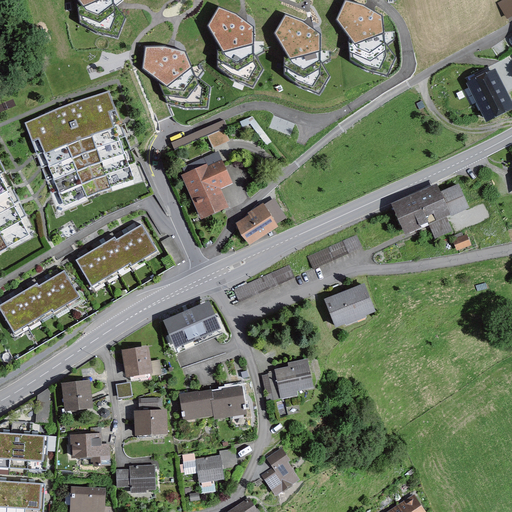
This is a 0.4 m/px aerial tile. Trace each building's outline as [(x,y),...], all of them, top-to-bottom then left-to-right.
[(364,5),(346,0),(336,20),(357,47),(369,53),(385,43),(383,32),(382,16),(364,5)] [(239,14),(219,9),(207,26),(225,53),(235,62),(252,55),(252,26),(239,14)] [(302,22),(285,16),(274,33),(290,60),(305,68),(319,62),(320,51),(319,33),(302,22)] [(165,45),(146,47),(142,70),(169,89),(182,92),(194,79),(185,51),(165,45)] [(511,105),(495,71),(469,84),(487,120),(511,108),(511,105)] [(108,91),(24,123),(51,192),(57,189),(61,200),(85,191),(87,198),(112,189),(109,183),(133,174),(128,163),(135,160),(108,91)] [(379,111),(367,117),(372,127),(384,122),(379,111)] [(176,147),(209,135),(213,147),(232,140),(225,120),(173,139),(176,147)] [(0,160),(0,251),(8,248),(5,240),(25,231),(20,219),(26,216),(0,160)] [(216,162),(178,177),(195,219),(221,209),(213,189),(224,185),(216,162)] [(433,190),(387,209),(398,236),(462,210),(453,188),(435,195),(433,190)] [(259,208),(232,225),(244,245),(271,228),(259,208)] [(142,225),(129,232),(144,259),(158,251),(142,225)] [(129,232),(116,240),(130,264),(131,267),(144,259),(129,232)] [(114,238),(102,245),(117,272),(130,264),(116,240),(114,238)] [(354,239),(308,258),(313,269),(358,250),(354,239)] [(457,243),(459,248),(471,244),(470,239),(457,243)] [(102,245),(89,252),(105,279),(117,272),(102,245)] [(89,252),(76,260),(91,287),(105,279),(89,252)] [(288,269),(235,292),(239,302),(292,279),(288,269)] [(64,271),(51,279),(67,305),(80,298),(64,271)] [(51,279),(38,286),(52,310),(54,313),(67,305),(51,279)] [(37,283),(23,291),(39,318),(52,310),(38,286),(37,283)] [(364,287),(327,301),(336,325),(373,311),(364,287)] [(23,291),(11,298),(27,325),(39,318),(23,291)] [(11,298),(0,304),(0,309),(13,333),(27,325),(11,298)] [(208,304),(166,322),(177,346),(219,328),(208,304)] [(143,350),(118,354),(122,378),(146,374),(143,350)] [(285,372),(269,374),(273,397),(289,395),(288,391),(303,388),(300,364),(285,366),(285,372)] [(88,384),(68,386),(70,412),(91,410),(88,384)] [(127,386),(112,388),(114,401),(129,398),(127,386)] [(236,391),(207,395),(208,402),(204,403),(206,415),(207,419),(240,414),(236,391)] [(207,392),(175,397),(179,419),(206,415),(204,403),(208,402),(207,395),(207,392)] [(155,401),(136,401),(136,409),(155,409),(155,401)] [(160,413),(129,413),(129,435),(160,435),(160,413)] [(44,437),(0,433),(0,458),(42,461),(44,437)] [(105,436),(75,437),(76,458),(106,457),(105,436)] [(274,468),(264,476),(276,494),(298,480),(286,462),(288,460),(281,450),(268,459),(274,468)] [(213,459),(214,466),(228,465),(227,451),(213,452),(213,459)] [(191,482),(215,480),(214,466),(213,459),(179,462),(180,475),(191,474),(191,482)] [(145,470),(112,471),(112,489),(124,488),(124,493),(145,492),(145,470)] [(41,485),(0,481),(0,506),(40,510),(41,485)] [(103,511),(104,490),(73,488),(72,511),(103,511)] [(416,511),(407,498),(385,511),(416,511)]
